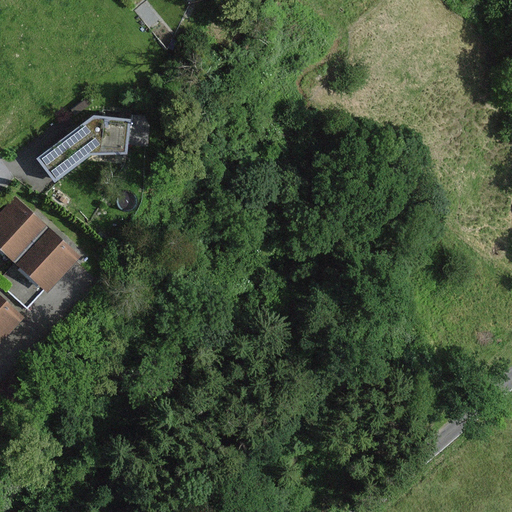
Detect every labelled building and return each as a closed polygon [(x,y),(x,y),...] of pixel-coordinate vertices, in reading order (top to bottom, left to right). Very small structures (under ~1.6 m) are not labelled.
[(194,10),(188,7),(184,17),(190,19),(194,10)] [(88,102),(71,115),(75,121),(93,108),(88,102)] [(127,155),(131,120),(94,115),(37,159),(55,182),(90,156),(127,155)] [(0,210),(0,251),(13,264),(47,227),(13,196),(0,210)] [(13,264),(47,294),(81,257),(47,227),(13,264)] [(0,345),(25,318),(0,295),(0,345)]
